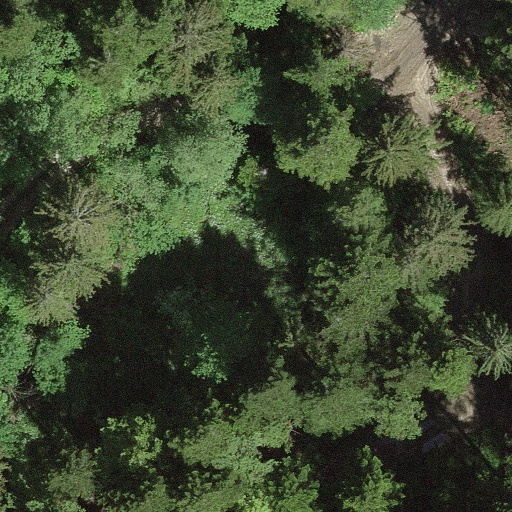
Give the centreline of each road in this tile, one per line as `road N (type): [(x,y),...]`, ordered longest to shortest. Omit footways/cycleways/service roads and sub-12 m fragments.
road 1 (track): [(408,76),(475,235),(484,369),(448,428),(294,511)]
road 2 (track): [(443,0),(408,76),(319,97),(214,106),(75,155),(0,240)]
